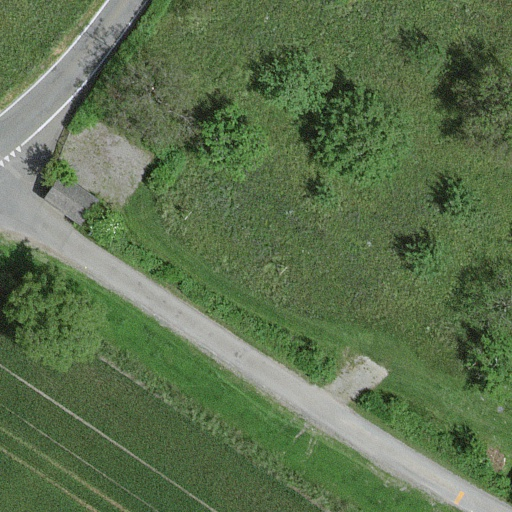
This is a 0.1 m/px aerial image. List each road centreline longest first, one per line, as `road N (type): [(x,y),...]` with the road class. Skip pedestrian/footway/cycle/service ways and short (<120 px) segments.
road 1 (unclassified): [(498,511),(386,449),(0,197)]
road 2 (unclassified): [(0,136),(58,84),(128,0)]
